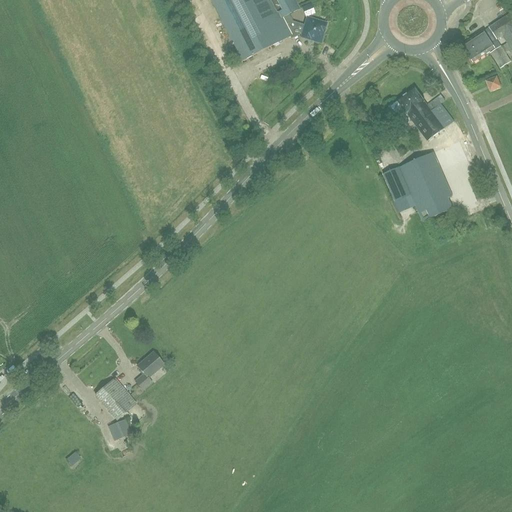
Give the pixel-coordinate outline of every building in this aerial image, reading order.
[(211,0),(243,60),(290,36),(291,38),(299,34),(301,35),(301,37),(320,43),(326,24),(307,18),(305,25),(292,21),(288,14),(298,9),(293,0),(211,0)] [(311,5),(302,8),(305,17),(314,14),(311,5)] [(498,42),(511,33),(511,19),(509,15),(489,28),(498,42)] [(473,63),(494,49),(483,32),(462,46),(473,63)] [(511,33),(498,42),(501,46),(507,42),(511,50),(511,33)] [(500,69),(511,62),(501,47),(491,54),(500,69)] [(389,58),(395,55),(393,49),(386,52),(389,58)] [(491,91),(500,87),(496,78),(487,82),(491,91)] [(397,102),(390,107),(399,118),(406,113),(407,115),(427,142),(444,129),(454,122),(440,104),(445,101),(441,96),(432,102),(433,103),(428,107),(424,102),(414,89),(397,102)] [(453,209),(429,155),(399,168),(383,175),(395,202),(411,195),(423,223),(453,209)] [(449,174),(451,180),(459,178),(457,172),(449,174)] [(143,391),(152,383),(148,378),(163,365),(153,353),(137,367),(143,374),(135,382),(143,391)] [(66,392),(75,386),(69,377),(60,383),(66,392)] [(117,421),(136,404),(114,378),(94,395),(117,421)] [(114,442),(131,434),(125,419),(108,427),(114,442)] [(71,467),(80,459),(75,452),(65,460),(71,467)]
